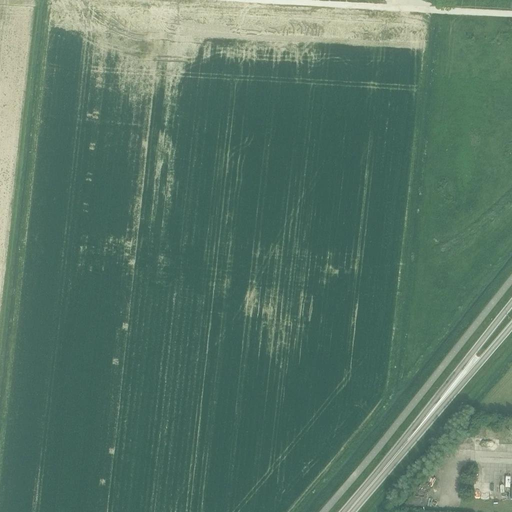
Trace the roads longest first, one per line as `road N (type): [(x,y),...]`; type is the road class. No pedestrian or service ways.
road 1 (secondary): [(511,302),(431,412)]
road 2 (secondary): [(348,511),(431,412)]
